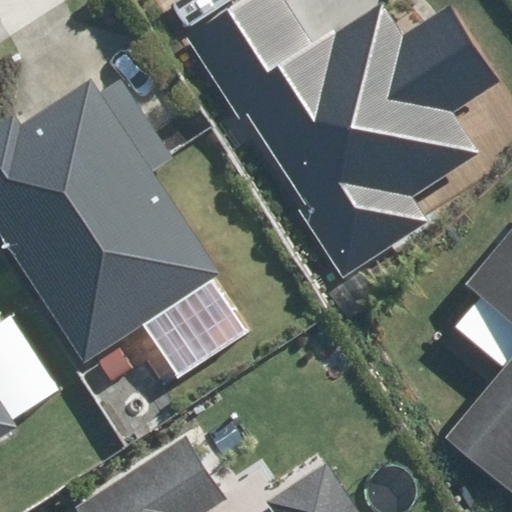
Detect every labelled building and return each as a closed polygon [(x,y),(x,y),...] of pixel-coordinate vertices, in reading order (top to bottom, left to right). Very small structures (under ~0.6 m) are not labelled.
[(284,0),(256,0),(175,50),(224,132),(239,123),(291,209),(281,215),(329,294),(433,231),(418,205),(487,163),(464,124),(505,98),(445,0),(442,0),(396,28),(378,0),(357,0),(304,32),(284,0)] [(84,69),(0,119),(0,259),(72,377),(218,287),(84,69)] [(446,439),(511,491),(511,228),(467,284),(479,295),(454,326),(504,367),(446,439)] [(0,443),(15,435),(0,410),(0,443)] [(352,511),(317,459),(251,503),(257,511),(225,511),(234,506),(186,435),(72,511),(352,511)]
